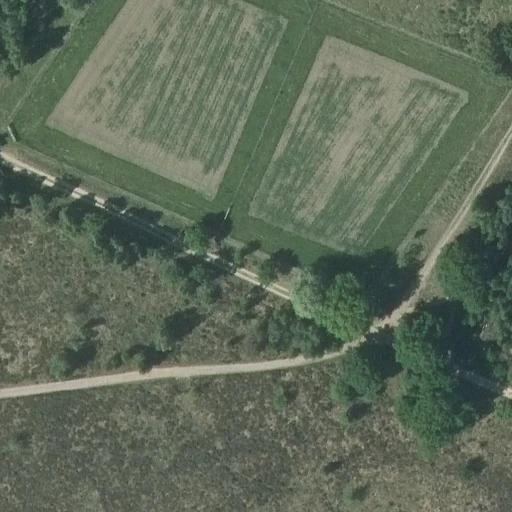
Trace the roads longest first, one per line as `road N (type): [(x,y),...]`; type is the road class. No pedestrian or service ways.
road 1 (track): [(0,159),(368,330)]
road 2 (track): [(0,389),(284,358),(368,330)]
road 3 (track): [(368,330),(511,132)]
road 4 (track): [(368,330),(511,394)]
